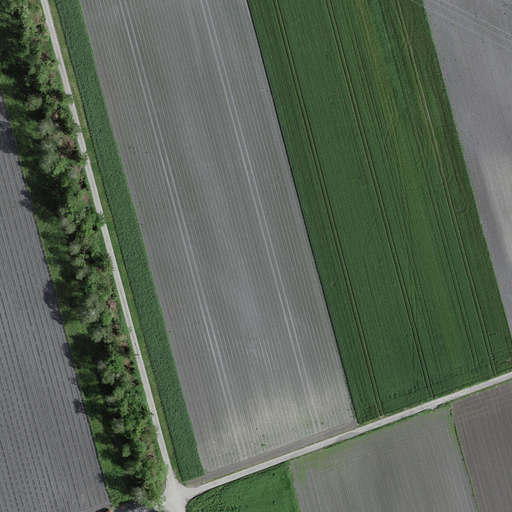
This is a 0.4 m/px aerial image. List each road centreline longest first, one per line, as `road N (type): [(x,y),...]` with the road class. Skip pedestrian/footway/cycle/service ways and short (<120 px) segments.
road 1 (track): [(42,0),(174,501)]
road 2 (track): [(511,373),(174,501)]
